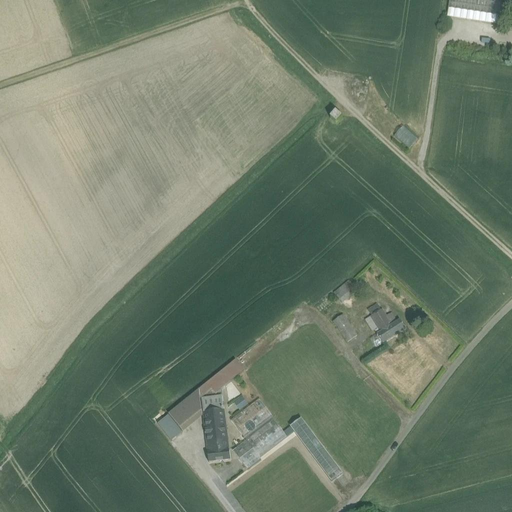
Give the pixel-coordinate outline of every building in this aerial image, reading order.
[(501,0),(450,0),(449,7),(499,14),(501,0)] [(499,14),(449,7),(448,7),(445,30),(496,37),(499,14)] [(336,115),(332,120),(337,125),(341,119),(336,115)] [(418,142),(404,129),(395,139),(409,152),(418,142)] [(266,280),(137,386),(163,419),(235,360),(293,313),(266,280)] [(350,282),(334,294),(342,303),(357,291),(350,282)] [(377,305),(368,311),(372,317),(381,311),(377,305)] [(400,321),(398,323),(392,314),(387,317),(382,310),(381,311),(372,317),(371,318),(381,333),(378,336),(383,344),(406,330),(400,321)] [(353,331),(343,316),(334,322),(345,338),(344,339),(347,343),(357,336),(353,331)] [(377,335),(348,354),(354,363),(383,344),(378,336),(377,335)] [(328,347),(232,421),(247,441),(234,452),(249,472),(228,487),(243,508),(312,456),(291,428),(302,420),(306,425),(362,383),(349,365),(344,368),(328,347)] [(199,390),(200,391),(169,416),(183,433),(203,417),(201,400),(212,390),(216,395),(245,372),(235,360),(199,390)] [(222,396),(202,400),(203,414),(224,411),(222,396)] [(243,398),(235,403),(240,409),(248,405),(243,398)] [(224,411),(203,414),(210,463),(231,461),(224,411)] [(306,425),(302,420),(291,428),(312,456),(325,474),(327,476),(332,483),(343,474),(306,425)]
